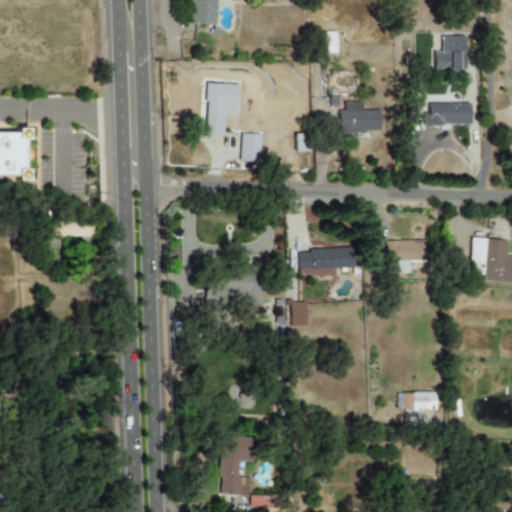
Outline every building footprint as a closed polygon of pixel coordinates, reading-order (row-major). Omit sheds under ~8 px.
[(216,0),(189,0),(188,23),(214,25),(216,0)] [(334,32),(319,33),(319,54),(334,53),(334,32)] [(465,36),(440,37),(440,52),(432,52),(432,70),(458,69),(457,52),(465,52),(465,36)] [(236,85),(204,84),(202,138),(221,139),(222,117),(235,118),(236,85)] [(379,111),(360,111),(361,102),(343,102),(342,111),(336,111),(336,132),(379,133),(379,111)] [(468,104),(427,105),(427,125),(469,124),(468,104)] [(0,132),(0,177),(22,178),(22,132),(0,132)] [(483,239),(468,238),(468,250),(476,251),(476,252),(482,252),(483,239)] [(481,281),(511,283),(511,258),(504,257),(505,241),(483,240),(481,281)] [(294,251),(295,278),(332,276),(332,269),(351,268),(351,249),(294,251)] [(261,312),(260,276),(202,277),(203,309),(210,309),(210,302),(237,301),(237,313),(261,312)] [(304,326),(303,301),(284,302),(285,327),(304,326)] [(433,411),(433,393),(402,393),(401,410),(422,410),(422,411),(433,411)] [(246,496),(246,478),(237,478),(237,462),(249,462),(249,438),(217,437),(216,496),(246,496)]
